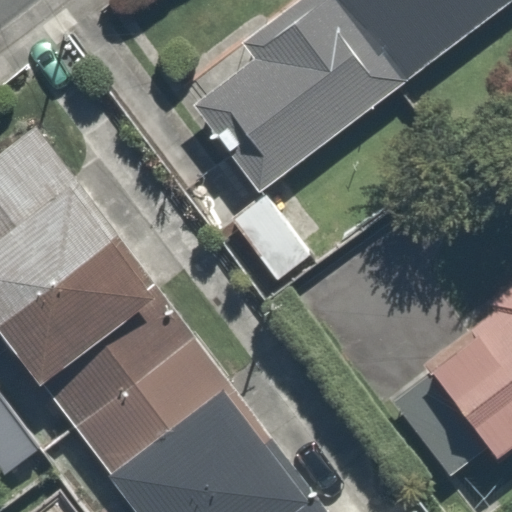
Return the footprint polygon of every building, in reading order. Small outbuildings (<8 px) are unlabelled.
[(261,187),(410,76),(349,0),(292,0),(243,38),(256,53),(195,100),(261,187)] [(349,0),(410,76),(508,0),(349,0)] [(317,511),(22,107),(0,122),(0,335),(128,511),(317,511)] [(312,250),(266,187),(231,213),(277,275),(312,250)] [(494,456),(511,442),(511,282),(417,354),(494,456)] [(0,473),(49,436),(0,371),(0,473)] [(414,511),(407,501),(391,511),(414,511)]
